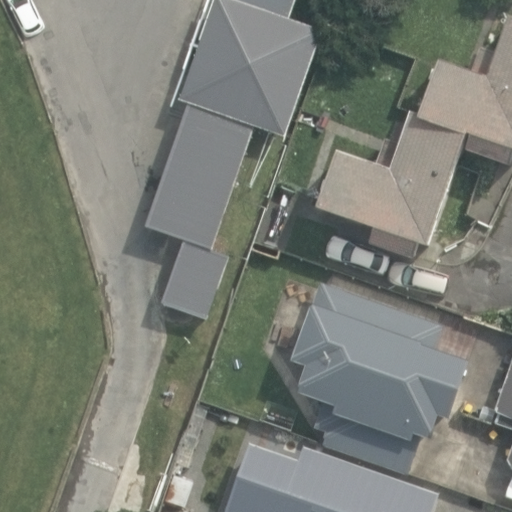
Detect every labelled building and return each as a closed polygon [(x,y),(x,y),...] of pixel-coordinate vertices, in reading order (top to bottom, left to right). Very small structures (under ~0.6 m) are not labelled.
[(166,303),(212,319),(234,256),(216,250),(260,124),(288,134),(324,32),(291,21),(298,0),(220,0),(186,99),(193,101),(150,225),(189,239),(166,303)] [(393,0),(375,26),(414,54),(433,28),(394,0),(393,0)] [(374,243),(416,257),(422,242),(432,246),(467,147),(511,163),(511,161),(511,24),(493,78),(444,61),(424,117),(418,115),(398,171),(341,151),(321,207),(379,227),(374,243)] [(445,315),(321,273),(313,299),(305,297),(286,353),(301,359),(292,385),(322,396),(310,433),(405,465),(419,424),(430,427),(438,406),(447,409),(468,348),(438,338),(445,315)] [(511,368),(496,415),(511,420),(511,446),(504,471),(511,474),(511,368)] [(253,439),(225,511),(422,511),(432,487),(303,440),(298,455),(253,439)]
